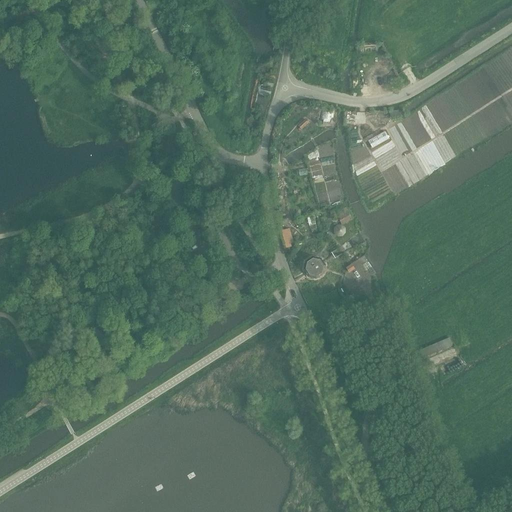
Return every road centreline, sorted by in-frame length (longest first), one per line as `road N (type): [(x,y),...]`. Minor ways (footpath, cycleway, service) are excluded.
road 1 (unclassified): [(300,302),(0,493)]
road 2 (unknown): [(117,0),(196,151),(271,267)]
road 3 (unclassified): [(381,511),(300,302)]
road 4 (unclassified): [(138,0),(208,142),(231,161),(259,161)]
road 5 (track): [(362,469),(386,346),(370,299)]
road 6 (unclassified): [(259,161),(282,89),(291,0)]
road 7 (unclassified): [(259,161),(281,262),(300,302)]
